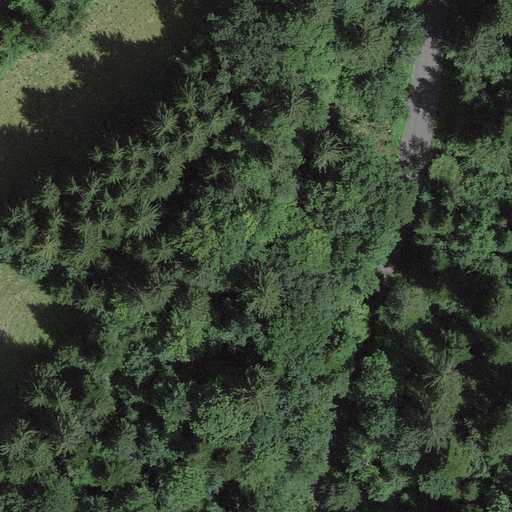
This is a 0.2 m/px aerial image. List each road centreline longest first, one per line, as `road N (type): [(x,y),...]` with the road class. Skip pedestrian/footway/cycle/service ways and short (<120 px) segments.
road 1 (unclassified): [(434,0),(411,179),(355,338),(328,446),(328,511)]
road 2 (track): [(245,0),(260,67),(255,144),(205,223),(151,270),(0,249)]
